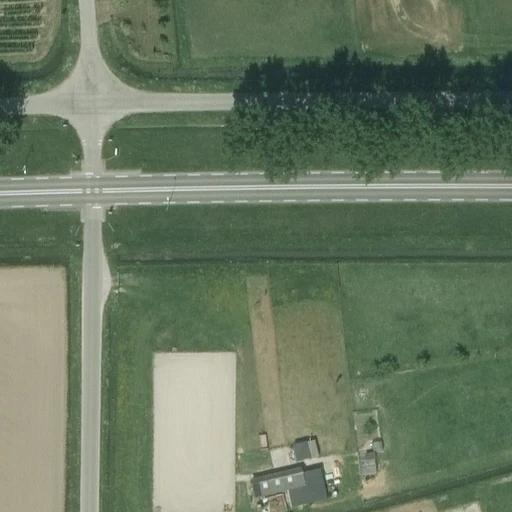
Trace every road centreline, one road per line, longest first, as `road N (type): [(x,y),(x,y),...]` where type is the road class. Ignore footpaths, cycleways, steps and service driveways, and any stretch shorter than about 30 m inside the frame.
road 1 (unclassified): [(91,105),(511,106)]
road 2 (primary): [(511,186),(93,191)]
road 3 (unclassified): [(91,511),(93,191)]
